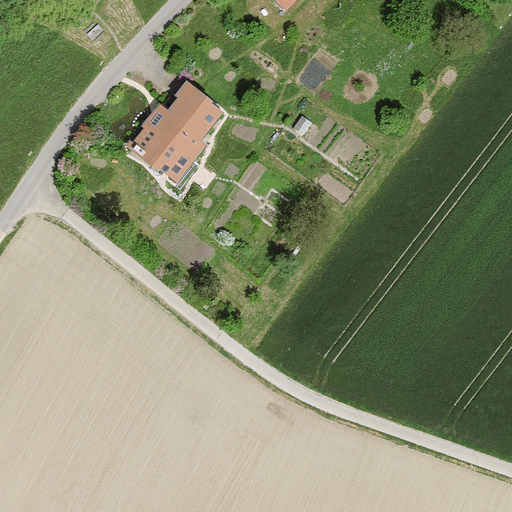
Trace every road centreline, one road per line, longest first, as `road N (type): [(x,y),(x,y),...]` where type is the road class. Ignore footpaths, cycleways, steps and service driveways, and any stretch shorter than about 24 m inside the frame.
road 1 (track): [(28,192),(286,383),(511,472)]
road 2 (unclassified): [(0,236),(83,106),(185,0)]
